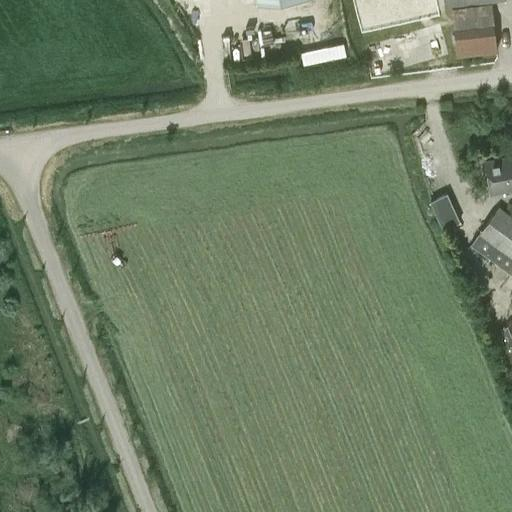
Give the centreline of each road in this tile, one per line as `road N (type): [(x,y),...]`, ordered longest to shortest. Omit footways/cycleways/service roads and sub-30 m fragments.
road 1 (unclassified): [(10,145),(511,75)]
road 2 (unclassified): [(153,511),(10,145)]
